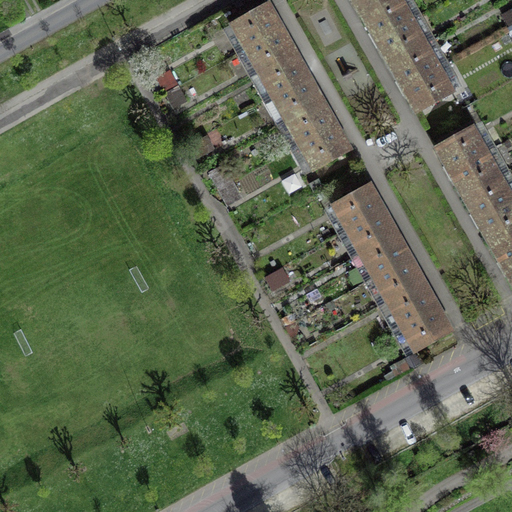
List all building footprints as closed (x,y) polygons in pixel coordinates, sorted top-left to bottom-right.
[(352,0),(361,15),(388,0),(352,0)] [(401,0),(388,0),(361,15),(374,39),(412,19),(401,0)] [(268,3),(231,24),(245,49),(282,28),(268,3)] [(412,19),(374,39),(388,63),(425,42),(412,19)] [(282,28),(245,49),(258,73),(296,52),(282,28)] [(425,42),(388,63),(401,87),(438,66),(425,42)] [(296,52),(258,73),(272,97),(309,76),(296,52)] [(438,66),(401,87),(415,113),(453,92),(438,66)] [(309,76),(272,97),(285,121),(322,100),(309,76)] [(322,100),(285,121),(299,145),(336,124),(322,100)] [(336,124),(299,145),(313,170),(350,149),(336,124)] [(472,126),(434,147),(449,172),(486,151),(472,126)] [(486,151),(449,172),(462,196),(500,175),(486,151)] [(222,167),(212,173),(220,189),(231,183),(222,167)] [(511,196),(500,175),(462,196),(476,220),(511,199),(511,196)] [(240,198),(231,183),(220,189),(229,204),(240,198)] [(369,184),(332,205),(346,230),(383,209),(369,184)] [(511,199),(476,220),(489,244),(511,231),(511,199)] [(397,233),(383,209),(346,230),(360,254),(397,233)] [(511,231),(489,244),(502,268),(511,262),(511,231)] [(410,257),(397,233),(360,254),(373,278),(410,257)] [(424,281),(410,257),(373,278),(387,302),(424,281)] [(511,262),(502,268),(511,284),(511,262)] [(437,305),(424,281),(387,302),(400,325),(437,305)] [(451,330),(437,305),(400,325),(414,351),(451,330)]
